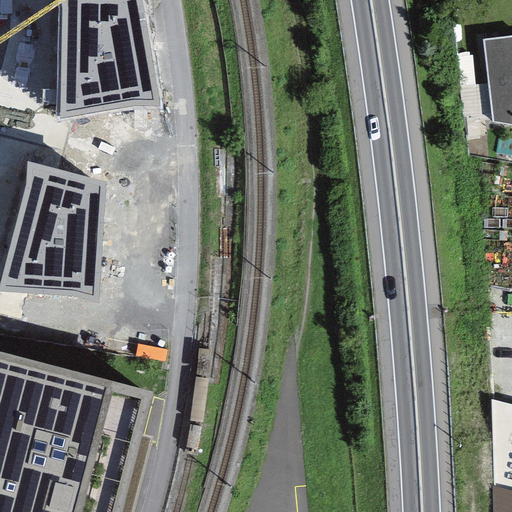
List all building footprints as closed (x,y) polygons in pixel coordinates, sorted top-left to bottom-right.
[(140,0),(61,0),(64,10),(61,119),(135,106),(161,108),(140,0)] [(511,36),(486,39),(495,116),(511,119),(511,36)] [(105,181),(27,161),(27,186),(0,288),(0,291),(74,297),(98,304),(105,181)] [(0,348),(0,511),(122,511),(155,388),(0,348)] [(511,511),(511,491),(493,487),(493,511),(511,511)]
